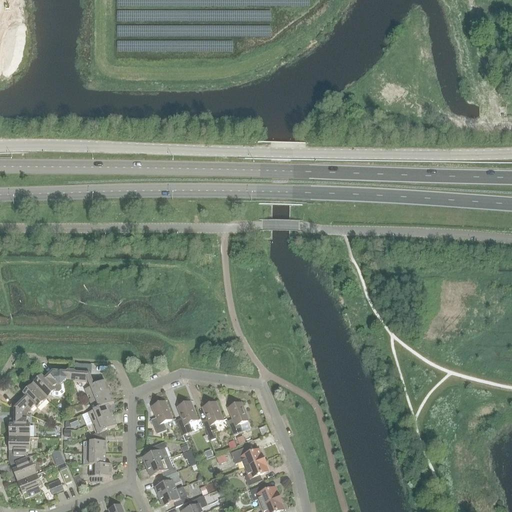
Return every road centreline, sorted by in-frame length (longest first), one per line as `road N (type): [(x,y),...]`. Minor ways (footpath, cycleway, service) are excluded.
road 1 (trunk): [(0,194),(257,192),(511,204)]
road 2 (trunk): [(511,178),(0,167)]
road 3 (residential): [(131,484),(132,393),(183,374),(262,384),(307,511)]
road 4 (tertiary): [(257,153),(0,147)]
road 5 (tertiary): [(257,153),(511,154)]
